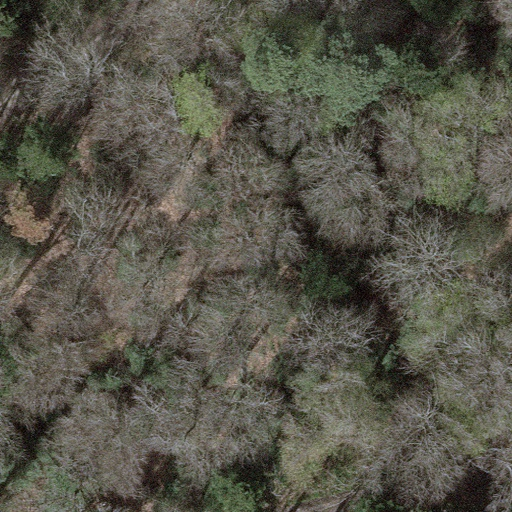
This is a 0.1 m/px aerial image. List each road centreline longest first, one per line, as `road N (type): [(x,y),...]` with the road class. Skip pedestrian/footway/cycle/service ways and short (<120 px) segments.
road 1 (track): [(0,100),(166,0)]
road 2 (track): [(511,461),(365,511)]
